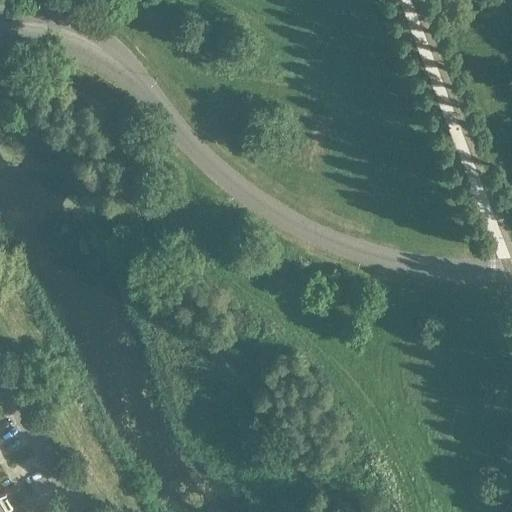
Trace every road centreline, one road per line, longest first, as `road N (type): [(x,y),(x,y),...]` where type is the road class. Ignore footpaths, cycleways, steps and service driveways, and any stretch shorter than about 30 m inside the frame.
road 1 (unclassified): [(0,27),(57,31),(86,44),(132,75),(214,168),(280,220),(330,244),(404,268),(511,270)]
road 2 (residential): [(77,511),(0,380)]
